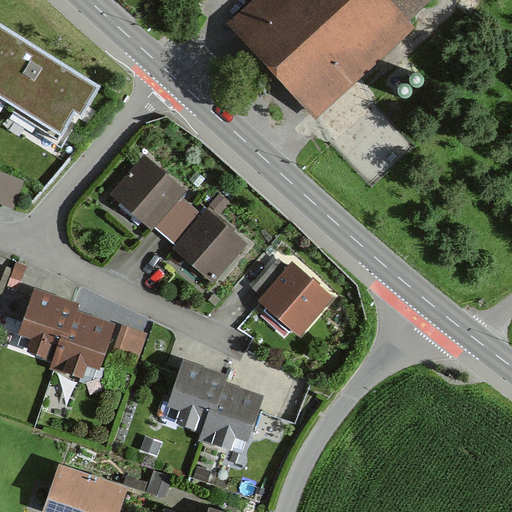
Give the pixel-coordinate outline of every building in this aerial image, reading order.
[(264,0),(234,29),(311,112),(425,8),(417,0),(264,0)] [(95,98),(0,40),(0,107),(59,143),(74,119),(80,123),(95,98)] [(186,188),(144,154),(111,191),(154,227),(186,188)] [(0,202),(14,209),(27,180),(3,170),(0,175),(0,202)] [(247,240),(206,207),(175,244),(215,281),(247,240)] [(330,295),(295,266),(263,304),(298,332),(330,295)] [(76,300),(38,287),(20,342),(57,354),(73,307),(76,300)] [(110,320),(73,307),(57,354),(54,364),(91,376),(110,320)] [(149,339),(125,330),(115,359),(139,367),(149,339)] [(225,371),(186,357),(166,412),(205,426),(222,378),(225,371)] [(261,391),(222,378),(205,426),(203,434),(241,447),(261,391)] [(116,511),(127,480),(59,457),(42,507),(56,511),(116,511)]
